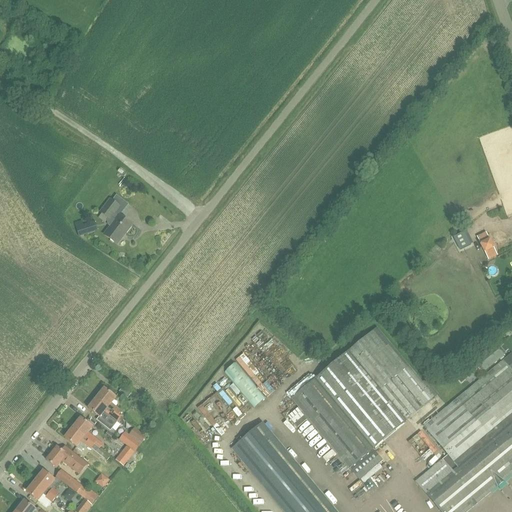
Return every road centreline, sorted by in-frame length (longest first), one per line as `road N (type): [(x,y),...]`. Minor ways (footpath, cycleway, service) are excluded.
road 1 (unclassified): [(0,467),(375,0)]
road 2 (unknown): [(368,511),(268,393)]
